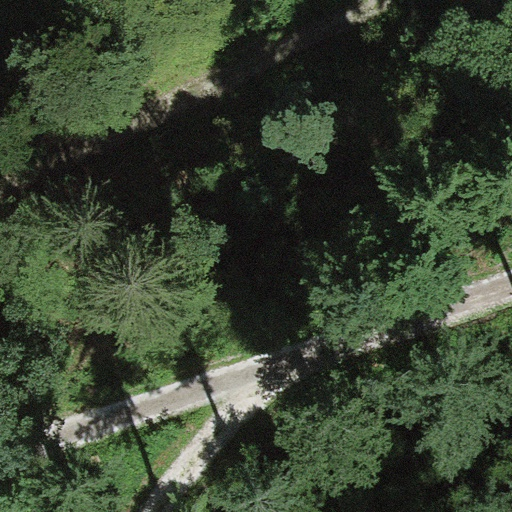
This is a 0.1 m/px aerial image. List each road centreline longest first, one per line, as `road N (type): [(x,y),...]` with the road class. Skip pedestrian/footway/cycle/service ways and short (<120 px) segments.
road 1 (track): [(0,448),(511,278)]
road 2 (track): [(248,367),(155,511)]
